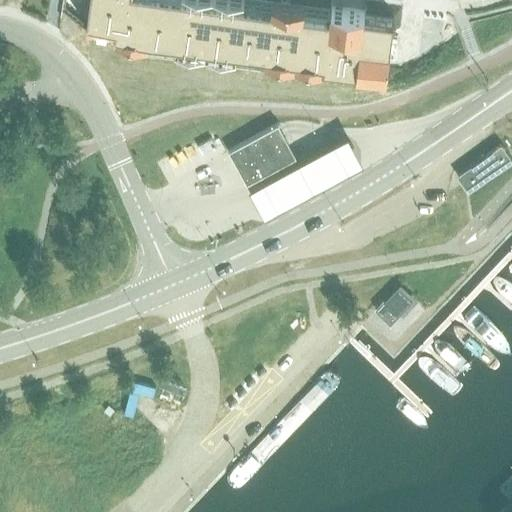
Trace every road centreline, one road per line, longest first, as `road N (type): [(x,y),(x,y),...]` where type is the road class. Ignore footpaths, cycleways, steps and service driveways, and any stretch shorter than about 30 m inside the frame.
road 1 (secondary): [(174,285),(313,223),(468,122)]
road 2 (residential): [(174,285),(83,88),(57,56),(0,28)]
road 3 (unclassified): [(317,333),(200,453),(175,467)]
road 4 (secondary): [(0,348),(174,285)]
road 5 (unclassified): [(175,467),(196,414),(200,365),(188,318)]
